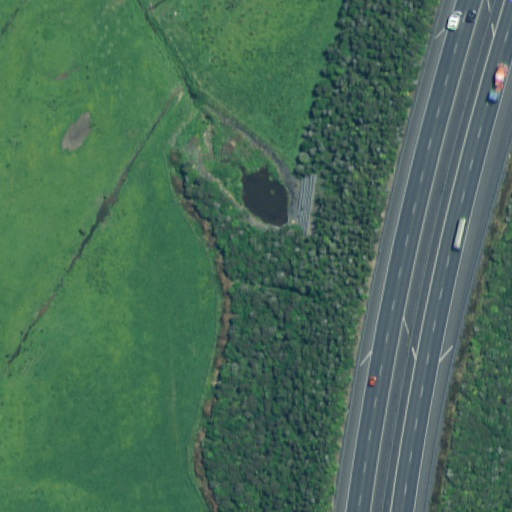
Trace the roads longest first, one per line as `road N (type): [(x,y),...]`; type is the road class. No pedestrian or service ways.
road 1 (motorway): [(369,511),(396,333),(471,0)]
road 2 (motorway): [(511,75),(422,511)]
